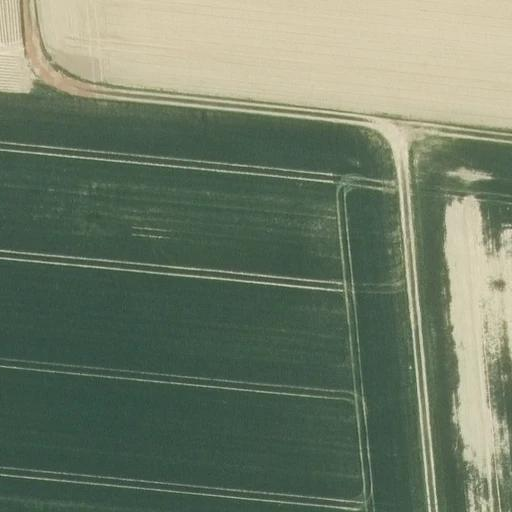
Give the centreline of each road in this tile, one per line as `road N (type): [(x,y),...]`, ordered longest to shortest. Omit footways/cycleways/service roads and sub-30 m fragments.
road 1 (track): [(30,0),(37,85),(511,140)]
road 2 (track): [(397,126),(432,511)]
